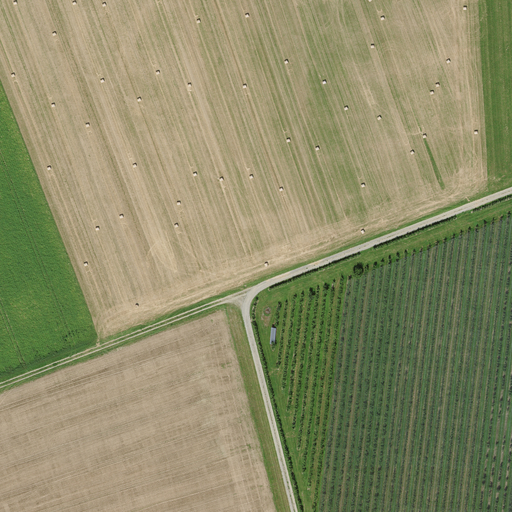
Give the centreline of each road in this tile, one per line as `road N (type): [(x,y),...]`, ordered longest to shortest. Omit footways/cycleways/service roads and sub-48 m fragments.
road 1 (track): [(0,386),(511,190)]
road 2 (track): [(259,288),(272,297),(511,205)]
road 3 (track): [(295,511),(241,299)]
